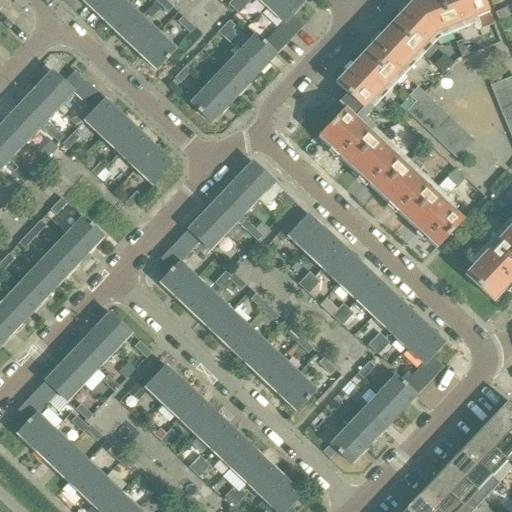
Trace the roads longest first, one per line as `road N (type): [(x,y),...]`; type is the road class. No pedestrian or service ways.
road 1 (residential): [(357,509),(114,283)]
road 2 (residential): [(493,356),(256,128)]
road 3 (residential): [(213,173),(54,24)]
road 4 (residential): [(357,509),(493,356)]
road 5 (residential): [(0,395),(114,283)]
road 6 (residential): [(114,283),(213,173)]
road 7 (residential): [(256,128),(353,18)]
